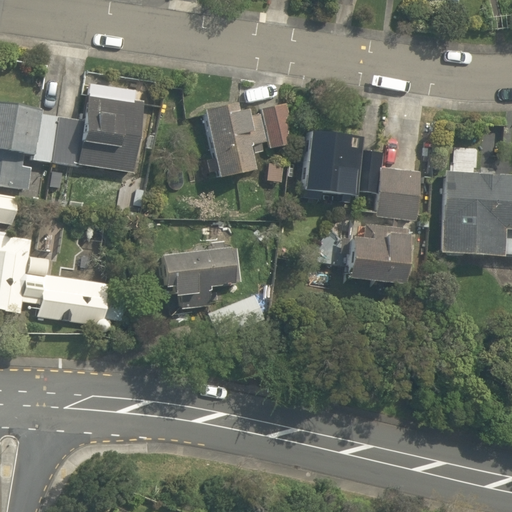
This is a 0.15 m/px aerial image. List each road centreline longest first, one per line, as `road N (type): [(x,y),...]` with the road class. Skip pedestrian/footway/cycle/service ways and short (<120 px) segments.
road 1 (residential): [(0,9),(511,78)]
road 2 (tertiary): [(511,483),(214,418),(13,399)]
